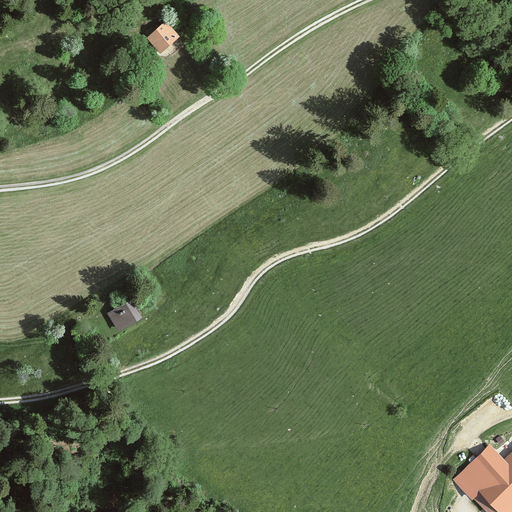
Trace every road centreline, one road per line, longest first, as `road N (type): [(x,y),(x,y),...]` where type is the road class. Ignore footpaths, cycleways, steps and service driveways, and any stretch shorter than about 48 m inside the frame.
road 1 (track): [(0,404),(116,380),(185,348),(236,313),(272,265),(386,222),(511,121)]
road 2 (track): [(370,0),(299,37),(103,169),(0,189)]
